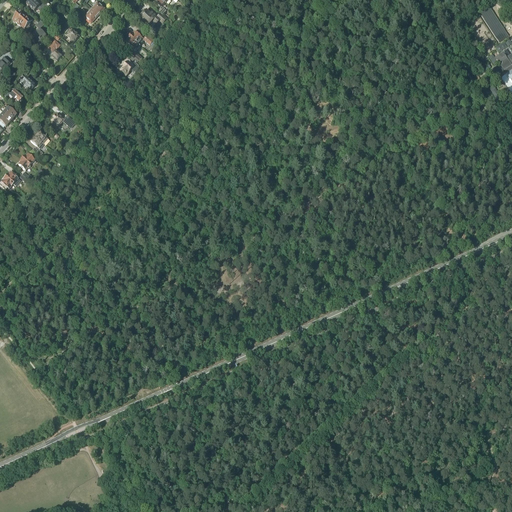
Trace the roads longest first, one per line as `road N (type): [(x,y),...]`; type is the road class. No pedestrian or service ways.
road 1 (primary): [(0,466),(511,235)]
road 2 (track): [(0,283),(338,0)]
road 3 (track): [(219,511),(244,509),(511,265)]
road 4 (track): [(60,81),(209,105),(304,206)]
road 5 (track): [(418,350),(483,422),(494,461),(485,482)]
